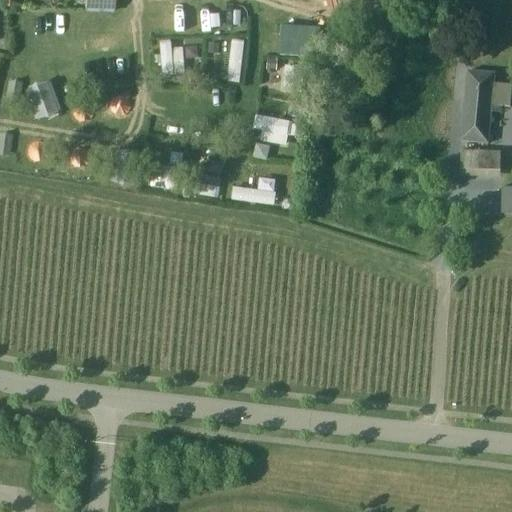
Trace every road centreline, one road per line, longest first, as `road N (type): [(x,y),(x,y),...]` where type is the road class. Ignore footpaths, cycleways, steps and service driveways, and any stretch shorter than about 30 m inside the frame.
road 1 (unclassified): [(0,385),(430,438)]
road 2 (unclassified): [(430,438),(445,276)]
